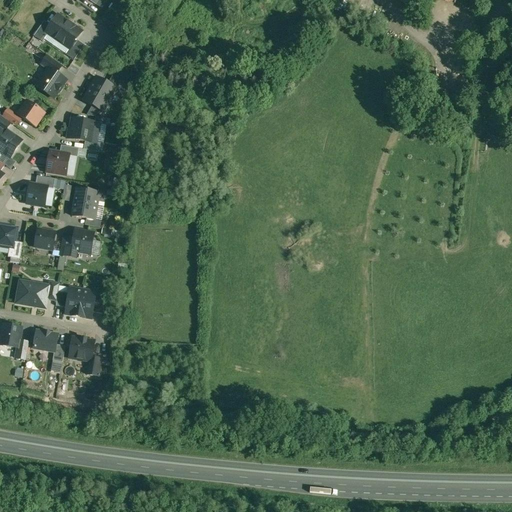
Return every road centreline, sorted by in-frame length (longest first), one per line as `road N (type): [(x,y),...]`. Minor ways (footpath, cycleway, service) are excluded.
road 1 (trunk): [(511,486),(232,471),(0,433)]
road 2 (residential): [(59,0),(106,34),(0,199)]
